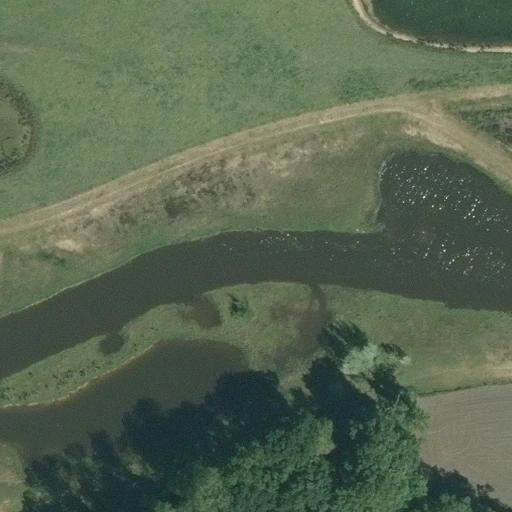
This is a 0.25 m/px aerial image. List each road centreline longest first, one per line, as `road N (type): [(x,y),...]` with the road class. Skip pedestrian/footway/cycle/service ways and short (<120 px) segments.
road 1 (track): [(0,226),(302,120),(398,106),(423,109),(511,161)]
road 2 (track): [(511,369),(335,394),(155,486),(0,505)]
